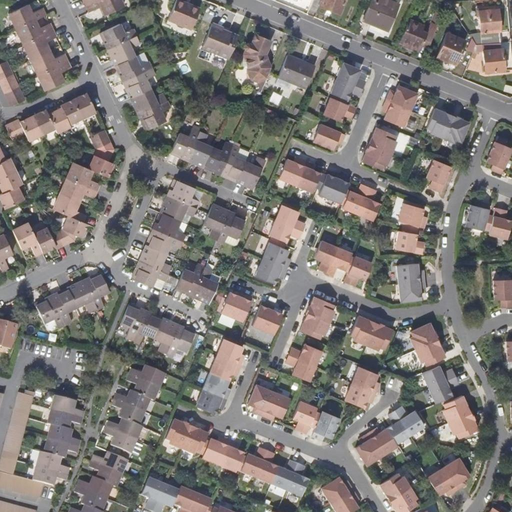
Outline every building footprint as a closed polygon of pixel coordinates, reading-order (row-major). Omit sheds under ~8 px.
[(123,6),(120,0),(97,0),(87,5),(90,11),(100,7),(104,15),(123,6)] [(185,4),(186,2),(181,0),(175,0),(168,19),(191,28),(198,9),(185,4)] [(340,0),(316,0),(315,5),(335,13),(340,0)] [(395,5),(383,0),(369,0),(361,20),(385,29),(395,5)] [(32,12),(28,4),(18,9),(8,13),(16,29),(35,20),(46,15),(42,8),(32,12)] [(428,23),(434,26),(440,11),(434,8),(428,23)] [(483,33),(484,42),(497,41),(497,32),(498,32),(496,9),(478,11),(480,33),(483,33)] [(396,40),(424,52),(432,31),(405,19),(396,40)] [(39,28),(35,20),(16,29),(23,45),(53,30),(50,23),(39,28)] [(119,23),(99,32),(108,50),(136,37),(132,30),(124,33),(119,23)] [(202,47),(229,58),(238,35),(228,31),(227,33),(219,30),(221,27),(211,23),(202,47)] [(56,37),(53,30),(23,45),(30,60),(50,51),(46,42),(56,37)] [(445,54),(453,58),(462,38),(444,30),(434,54),(443,58),(445,54)] [(257,81),(267,77),(271,68),(265,54),(271,40),(254,33),(250,43),(248,42),(245,44),(243,47),(245,49),(243,53),(245,58),(246,57),(250,66),(248,67),(246,68),(250,79),(257,81)] [(480,33),(466,34),(468,37),(472,43),(484,42),(483,33),(480,33)] [(139,42),(136,37),(108,50),(115,66),(135,57),(130,46),(139,42)] [(472,43),(468,37),(463,48),(469,51),(469,50),(472,43)] [(499,47),(498,41),(497,41),(484,42),(472,43),(469,50),(474,50),(480,50),(482,71),(502,70),(500,47),(499,47)] [(54,59),(50,51),(30,60),(38,75),(68,61),(64,54),(54,59)] [(277,76),(306,88),(315,66),(287,54),(277,76)] [(139,65),(135,57),(115,66),(123,82),(152,69),(148,61),(139,65)] [(0,72),(10,68),(6,61),(0,63),(0,72)] [(71,68),(68,61),(38,75),(45,91),(64,81),(61,73),(71,68)] [(343,63),(336,78),(363,89),(362,89),(365,82),(356,78),(360,70),(343,63)] [(0,80),(13,74),(10,68),(0,72),(0,80)] [(155,75),(152,69),(123,82),(130,98),(150,89),(146,79),(155,75)] [(0,80),(0,83),(2,87),(16,81),(13,74),(0,80)] [(360,97),(363,89),(336,78),(330,94),(347,101),(350,92),(360,97)] [(19,87),(16,81),(2,87),(5,93),(19,87)] [(392,103),(411,111),(418,93),(399,85),(396,92),(395,95),(390,93),(387,101),(392,103)] [(22,93),(19,87),(5,93),(8,100),(22,93)] [(154,96),(150,89),(130,98),(138,114),(167,101),(163,92),(154,96)] [(11,106),(25,100),(22,93),(8,100),(11,106)] [(82,118),(96,112),(86,93),(73,99),(82,118)] [(330,98),(323,115),(340,122),(343,115),(344,112),(352,116),(355,108),(330,98)] [(69,124),(82,118),(73,99),(60,105),(61,107),(69,124)] [(170,107),(167,101),(138,114),(146,130),(165,121),(161,111),(170,107)] [(403,129),(411,111),(392,103),(387,101),(383,109),(388,111),(387,115),(384,121),(403,129)] [(57,133),(70,127),(69,124),(61,107),(48,114),(55,128),(57,133)] [(42,134),(55,128),(48,114),(45,109),(32,115),(42,134)] [(442,138),(452,115),(451,115),(434,109),(426,128),(431,130),(430,133),(442,138)] [(12,122),(19,136),(25,133),(28,141),(42,134),(32,115),(20,121),(19,119),(12,122)] [(459,118),(452,115),(442,138),(454,143),(455,140),(460,142),(468,123),(459,119),(459,118)] [(19,136),(12,122),(6,125),(12,139),(19,136)] [(344,135),(320,124),(313,142),(332,150),(335,143),(336,140),(341,142),(344,135)] [(368,144),(391,154),(396,141),(393,140),(395,135),(376,127),(369,144),(368,144)] [(188,136),(179,133),(171,153),(187,160),(200,131),(192,128),(188,136)] [(207,134),(200,131),(187,160),(204,167),(213,147),(203,143),(207,134)] [(107,136),(93,142),(96,149),(110,142),(107,136)] [(96,149),(88,168),(92,170),(107,177),(113,164),(108,161),(113,149),(110,142),(96,149)] [(221,151),(213,147),(204,167),(220,174),(233,145),(225,142),(221,151)] [(240,145),(234,142),(233,145),(220,174),(236,181),(245,161),(244,161),(236,157),(240,148),(238,148),(240,145)] [(501,174),(511,149),(494,142),(486,162),(492,164),(495,166),(493,171),(501,174)] [(381,170),(383,165),(386,166),(391,154),(368,144),(364,152),(365,152),(361,162),(381,170)] [(248,152),(240,148),(236,157),(244,161),(248,152)] [(253,165),(245,161),(236,181),(253,188),(265,159),(257,156),(253,165)] [(0,177),(15,171),(9,157),(4,160),(0,161),(0,177)] [(296,163),(293,162),(286,159),(278,179),(295,186),(305,162),(298,159),(296,163)] [(450,167),(433,160),(426,178),(432,180),(435,182),(432,190),(440,193),(450,167)] [(72,161),(66,177),(97,190),(99,184),(89,179),(92,170),(88,168),(72,161)] [(305,162),(295,186),(312,193),(320,173),(313,171),(310,169),(312,164),(305,162)] [(21,184),(15,171),(0,177),(0,186),(3,192),(17,186),(21,184)] [(340,204),(346,190),(350,180),(342,177),(341,180),(336,178),(326,174),(318,195),(340,204)] [(66,177),(59,192),(79,201),(82,194),(93,198),(97,190),(66,177)] [(191,197),(195,188),(174,179),(167,196),(197,209),(200,202),(191,197)] [(357,214),(368,188),(361,184),(357,194),(346,190),(340,204),(343,205),(342,208),(357,214)] [(23,200),(17,186),(3,192),(0,193),(0,197),(5,208),(23,200)] [(368,188),(357,214),(372,221),(379,204),(371,200),(375,191),(368,188)] [(59,192),(53,208),(67,215),(83,222),(86,215),(75,210),(79,201),(59,192)] [(193,217),(197,209),(167,196),(160,212),(181,221),(184,213),(193,217)] [(486,231),(490,215),(487,214),(489,204),(482,202),(480,207),(477,206),(470,205),(465,225),(486,231)] [(421,216),(423,209),(402,203),(397,221),(403,222),(402,226),(417,230),(417,227),(423,228),(425,220),(420,219),(421,216)] [(209,237),(216,240),(229,211),(212,204),(208,213),(203,224),(212,228),(209,237)] [(295,220),(298,212),(281,205),(275,220),(302,231),(305,224),(295,220)] [(504,219),(501,218),(503,209),(495,207),(493,216),(490,215),(486,231),(489,231),(488,234),(507,239),(511,220),(504,219)] [(237,239),(246,218),(229,211),(216,240),(224,244),(225,242),(228,235),(237,239)] [(180,221),(181,221),(160,212),(153,229),(182,241),(185,234),(183,233),(176,231),(180,221)] [(62,229),(56,231),(63,245),(73,240),(75,235),(81,237),(87,223),(83,222),(67,215),(62,229)] [(302,231),(275,220),(268,236),(271,237),(270,240),(284,245),(289,235),(299,239),(302,231)] [(187,224),(180,221),(176,231),(183,233),(187,224)] [(28,222),(12,230),(21,249),(30,246),(36,256),(43,252),(33,233),(28,222)] [(414,241),(416,234),(417,230),(402,226),(401,231),(397,230),(394,249),(421,254),(423,246),(414,244),(414,241)] [(46,227),(33,233),(43,252),(56,246),(57,248),(63,245),(56,231),(50,234),(46,227)] [(179,249),(182,241),(153,229),(146,245),(166,254),(170,245),(179,249)] [(4,258),(13,254),(3,234),(0,235),(0,267),(2,271),(9,268),(4,258)] [(228,235),(225,242),(234,246),(237,245),(239,240),(237,239),(228,235)] [(284,260),(285,257),(288,251),(283,248),(284,245),(270,240),(262,259),(286,269),(289,262),(284,260)] [(326,272),(336,247),(321,240),(314,258),(322,261),(319,269),(326,272)] [(163,262),(166,254),(146,245),(139,262),(168,274),(171,266),(163,262)] [(354,258),(350,256),(352,253),(336,247),(326,272),(325,273),(333,277),(337,267),(348,271),(354,258)] [(355,276),(358,278),(365,280),(372,263),(355,256),(354,258),(348,271),(344,281),(351,284),(355,276)] [(286,269),(262,259),(255,276),(274,284),(277,278),(278,274),(283,276),(286,269)] [(165,281),(168,274),(139,262),(132,278),(152,287),(156,278),(165,281)] [(418,274),(417,271),(417,263),(396,266),(398,284),(424,281),(423,273),(418,274)] [(193,273),(184,269),(180,279),(176,289),(192,296),(204,268),(197,265),(193,273)] [(213,271),(204,268),(192,296),(208,303),(217,283),(209,280),(213,271)] [(109,293),(99,273),(83,281),(97,310),(103,307),(99,298),(109,293)] [(511,294),(511,280),(493,281),(493,299),(501,299),(504,299),(504,308),(511,307),(511,294)] [(89,314),(97,310),(83,281),(67,288),(76,309),(85,305),(89,314)] [(421,300),(420,293),(420,289),(425,289),(424,281),(398,284),(400,302),(421,300)] [(67,313),(76,309),(67,288),(51,296),(65,325),(72,322),(67,313)] [(243,298),(238,296),(228,292),(220,313),(242,322),(252,298),(244,295),(243,298)] [(58,329),(65,325),(51,296),(34,304),(44,325),(53,320),(58,329)] [(334,311),(331,310),(333,305),(314,297),(310,306),(309,306),(306,313),(329,323),(334,311)] [(282,314),(273,311),(268,308),(269,305),(261,302),(251,326),(273,335),(282,314)] [(126,338),(133,341),(146,311),(130,304),(120,325),(130,329),(126,338)] [(28,308),(21,311),(25,319),(32,316),(28,308)] [(144,335),(153,339),(162,319),(146,311),(133,341),(140,344),(144,335)] [(306,314),(299,331),(319,339),(321,334),(324,335),(329,323),(306,313),(305,314),(306,314)] [(158,352),(166,355),(179,326),(162,319),(153,339),(161,343),(158,352)] [(2,343),(10,346),(16,324),(0,320),(0,346),(1,347),(2,343)] [(349,342),(364,349),(375,322),(375,323),(374,323),(367,321),(364,329),(356,326),(349,342)] [(382,325),(375,322),(364,349),(379,355),(386,338),(378,335),(382,325)] [(410,332),(412,337),(409,338),(415,350),(438,340),(434,332),(434,333),(429,323),(410,332)] [(186,354),(195,333),(185,329),(179,326),(166,355),(173,358),(177,350),(186,354)] [(243,347),(223,339),(216,356),(240,366),(243,359),(239,357),(240,354),(243,347)] [(438,340),(415,350),(420,362),(423,361),(425,366),(445,357),(437,340),(438,340)] [(288,355),(315,366),(321,351),(304,344),(301,352),(291,348),(288,355)] [(292,375),(309,382),(315,366),(288,355),(285,363),(295,367),(292,375)] [(240,366),(216,356),(209,373),(229,381),(231,374),(233,371),(238,373),(240,366)] [(159,387),(165,374),(159,371),(145,365),(142,373),(132,369),(129,374),(159,387)] [(421,373),(428,388),(455,376),(451,369),(441,373),(438,366),(421,373)] [(377,375),(358,367),(351,384),(375,394),(378,386),(373,384),(375,381),(377,375)] [(229,381),(209,373),(202,390),(226,400),(229,393),(225,391),(226,387),(229,381)] [(153,401),(159,387),(129,374),(127,380),(136,385),(133,392),(150,399),(153,401)] [(455,376),(428,388),(435,403),(441,401),(452,396),(448,388),(458,384),(455,376)] [(344,400),(363,408),(366,402),(368,399),(372,401),(375,394),(351,384),(344,400)] [(262,416),(272,392),(256,385),(248,404),(254,407),(257,408),(255,413),(262,416)] [(226,400),(202,390),(195,407),(215,415),(217,408),(219,405),(223,407),(226,400)] [(144,412),(150,399),(133,392),(130,391),(127,398),(117,393),(115,399),(144,412)] [(18,399),(32,402),(34,396),(24,393),(19,392),(18,399)] [(281,418),(289,399),(272,392),(262,416),(270,419),(272,414),(275,415),(281,418)] [(55,395),(51,410),(82,418),(84,412),(73,409),(76,401),(55,395)] [(470,412),(462,396),(453,400),(452,396),(441,401),(443,404),(445,409),(442,411),(447,422),(470,412)] [(32,402),(18,399),(16,406),(30,410),(32,405),(32,402)] [(138,425),(144,412),(115,399),(112,405),(122,410),(119,417),(122,418),(138,425)] [(316,409),(299,401),(292,419),(299,422),(302,423),(298,431),(306,434),(309,426),(312,427),(318,413),(315,412),(316,409)] [(16,406),(14,412),(29,416),(30,410),(16,406)] [(410,435),(424,426),(414,411),(407,415),(401,406),(400,407),(394,411),(410,435)] [(51,410),(47,423),(51,424),(68,429),(70,421),(81,424),(82,418),(51,410)] [(396,444),(410,435),(394,411),(388,415),(393,424),(386,428),(396,444)] [(27,422),(29,416),(14,412),(12,419),(27,422)] [(339,419),(322,412),(321,414),(318,413),(312,427),(315,428),(312,436),(319,440),(321,435),(324,436),(331,439),(339,419)] [(470,412),(447,422),(453,435),(456,433),(458,438),(477,430),(473,420),(474,420),(471,412),(470,412)] [(136,439),(141,427),(138,425),(122,418),(119,426),(109,421),(107,427),(136,439)] [(12,419),(11,425),(25,429),(27,422),(12,419)] [(181,450),(191,426),(183,423),(183,424),(173,420),(165,440),(170,442),(169,445),(181,450)] [(51,424),(47,438),(79,446),(80,440),(70,437),(72,430),(68,429),(51,424)] [(23,436),(25,429),(11,425),(9,432),(23,436)] [(191,427),(191,426),(181,450),(193,455),(195,452),(200,454),(208,434),(191,427)] [(130,453),(136,439),(107,427),(104,433),(114,437),(110,445),(130,453)] [(397,446),(396,444),(386,428),(380,432),(377,434),(374,430),(368,434),(382,456),(397,446)] [(22,442),(23,436),(9,432),(7,438),(22,442)] [(355,448),(366,466),(382,456),(368,434),(361,438),(364,442),(361,444),(355,448)] [(20,449),(22,442),(7,438),(5,445),(20,449)] [(47,438),(43,452),(60,457),(64,458),(66,450),(77,453),(79,446),(47,438)] [(210,440),(202,459),(219,466),(229,442),(222,439),(221,439),(219,444),(216,443),(210,440)] [(243,454),(237,451),(234,450),(236,445),(229,442),(219,466),(235,473),(237,470),(240,472),(246,458),(243,456),(243,454)] [(18,455),(20,449),(5,445),(4,451),(18,455)] [(247,455),(246,458),(240,472),(255,478),(266,451),(259,448),(255,458),(247,455)] [(17,461),(18,455),(4,451),(2,458),(17,462),(17,461)] [(40,451),(36,466),(67,474),(69,468),(58,465),(60,457),(43,452),(40,451)] [(271,485),(278,468),(270,464),(274,454),(266,451),(255,478),(271,485)] [(121,474),(127,460),(108,452),(104,459),(94,455),(92,461),(121,474)] [(17,462),(2,458),(0,464),(15,468),(17,462)] [(469,476),(458,458),(443,468),(456,490),(463,486),(460,481),(463,480),(469,476)] [(115,487),(121,474),(92,461),(89,467),(99,471),(96,478),(112,485),(115,487)] [(271,485),(286,491),(297,464),(290,461),(286,471),(278,468),(271,485)] [(13,475),(15,468),(0,464),(0,465),(0,471),(5,473),(11,474),(13,475)] [(301,497),(308,480),(300,477),(304,467),(297,464),(286,491),(301,497)] [(36,466),(33,480),(37,481),(44,483),(53,485),(55,477),(66,480),(67,474),(36,466)] [(456,490),(443,468),(427,478),(438,495),(444,491),(447,490),(450,494),(456,490)] [(1,487),(7,489),(11,474),(5,473),(1,487)] [(397,473),(379,484),(389,500),(410,487),(403,476),(400,478),(397,473)] [(18,476),(13,475),(11,474),(7,489),(14,491),(18,476)] [(14,491),(20,493),(24,478),(18,476),(14,491)] [(107,499),(112,485),(96,478),(93,477),(89,484),(80,480),(77,486),(107,499)] [(20,493),(27,494),(31,479),(24,478),(20,493)] [(163,485),(148,478),(141,495),(149,498),(145,508),(152,511),(163,485)] [(33,480),(31,479),(27,494),(33,496),(37,481),(33,480)] [(339,479),(321,490),(331,505),(353,491),(349,485),(344,488),(342,485),(339,479)] [(40,498),(44,483),(37,481),(33,496),(40,498)] [(172,508),(173,504),(179,491),(163,485),(152,511),(153,511),(160,511),(164,505),(172,508)] [(101,511),(107,499),(77,486),(75,492),(84,496),(81,503),(85,505),(101,511)] [(187,511),(195,494),(180,487),(179,491),(173,504),(181,508),(179,511),(187,511)] [(396,511),(405,511),(417,505),(414,500),(417,498),(410,487),(389,500),(388,501),(393,508),(393,507),(396,511)] [(353,491),(331,505),(334,511),(354,511),(358,510),(354,504),(352,501),(357,498),(353,491)] [(211,500),(195,494),(187,511),(208,511),(210,507),(208,507),(211,500)] [(0,511),(7,511),(10,505),(3,503),(0,511)]
